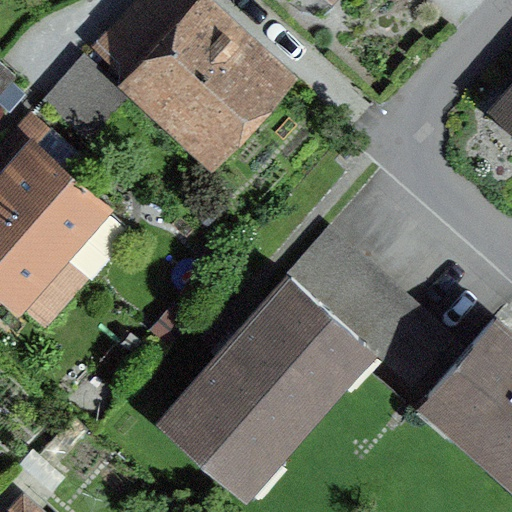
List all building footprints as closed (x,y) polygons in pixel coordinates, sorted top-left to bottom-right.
[(218,142),(276,78),(189,0),(134,0),(101,37),(218,142)] [(85,54),(65,76),(108,113),(127,92),(85,54)] [(0,62),(0,89),(13,75),(0,62)] [(65,76),(46,97),(89,135),(108,113),(65,76)] [(16,161),(0,179),(0,198),(62,253),(105,204),(34,142),(48,127),(32,113),(0,148),(16,161)] [(0,284),(19,301),(62,253),(0,198),(0,284)] [(241,483),(366,342),(413,382),(453,336),(328,226),(287,272),(291,275),(165,416),(241,483)] [(511,468),(511,334),(493,318),(427,393),(511,468)] [(11,511),(40,511),(24,497),(11,511)]
